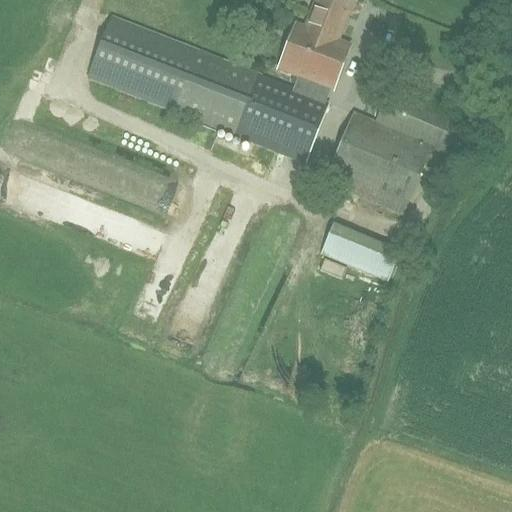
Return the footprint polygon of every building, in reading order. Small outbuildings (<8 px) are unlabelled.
[(339,42),(343,31),(354,3),(347,0),(317,0),(312,14),(306,29),(297,26),(279,70),(300,78),(295,92),(313,99),(318,86),(334,92),(341,74),(344,65),(351,47),(339,42)] [(88,78),(171,111),(304,164),(328,105),(313,99),(295,92),(262,79),(262,78),(235,67),(195,51),(112,18),(88,78)] [(447,154),(460,123),(389,94),(377,123),(355,114),(326,184),(404,217),(433,148),(447,154)] [(47,130),(31,152),(51,166),(66,144),(47,130)] [(222,193),(225,181),(204,177),(202,189),(222,193)] [(60,194),(59,197),(50,194),(42,217),(91,233),(99,208),(60,194)] [(131,253),(141,229),(118,219),(107,244),(131,253)] [(390,284),(402,254),(335,227),(322,257),(390,284)]
